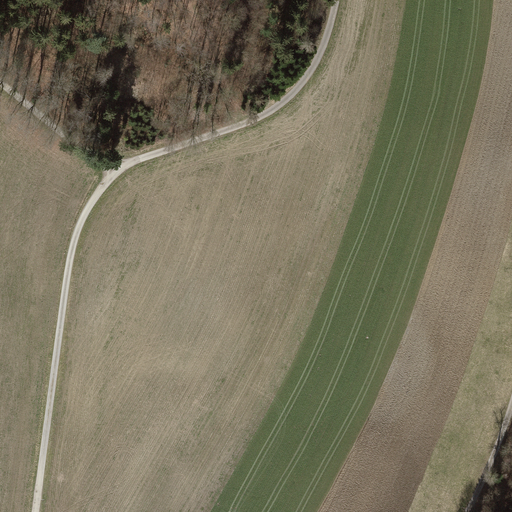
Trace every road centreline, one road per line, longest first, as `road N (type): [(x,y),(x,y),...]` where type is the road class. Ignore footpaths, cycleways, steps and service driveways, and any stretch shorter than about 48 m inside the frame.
road 1 (track): [(111,164),(77,231),(35,511)]
road 2 (track): [(341,0),(317,56),(285,98),(226,131),(111,164)]
road 3 (track): [(111,164),(0,84)]
